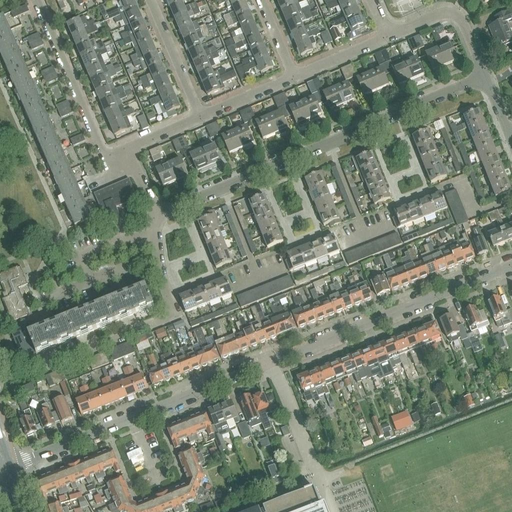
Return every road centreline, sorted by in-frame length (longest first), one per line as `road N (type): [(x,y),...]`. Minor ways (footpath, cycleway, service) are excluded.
road 1 (residential): [(11,468),(511,264)]
road 2 (residential): [(157,217),(484,75)]
road 3 (residential): [(44,368),(169,315),(157,217)]
road 4 (residential): [(36,0),(98,147),(126,148)]
road 5 (residential): [(484,75),(462,21),(451,14),(388,37)]
road 6 (residential): [(200,116),(150,0)]
